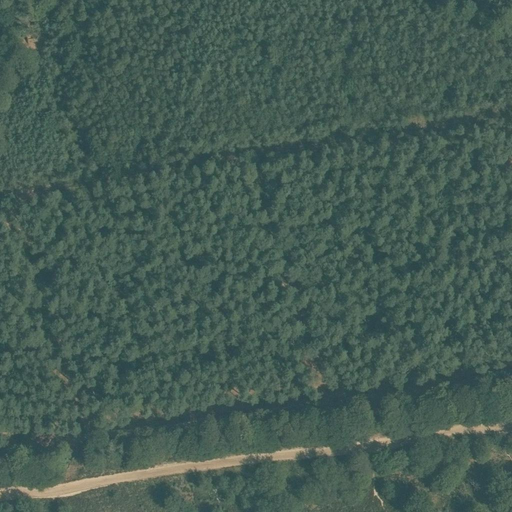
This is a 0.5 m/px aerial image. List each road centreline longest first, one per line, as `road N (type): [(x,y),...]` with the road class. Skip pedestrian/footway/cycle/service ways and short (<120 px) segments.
road 1 (track): [(511,422),(0,497)]
road 2 (track): [(0,199),(504,117)]
road 3 (track): [(0,457),(324,412)]
road 4 (track): [(251,155),(324,412)]
road 5 (track): [(15,195),(84,448)]
